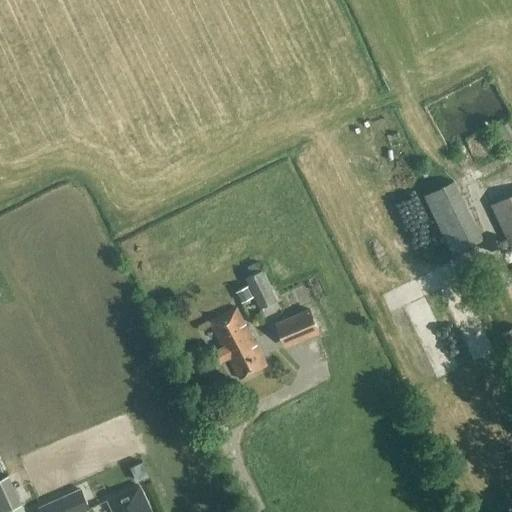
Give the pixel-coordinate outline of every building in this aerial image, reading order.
[(454,182),(431,193),(425,196),(452,252),(481,238),(454,182)] [(511,265),(511,194),(492,205),(511,247),(511,260),(510,261),(511,265)] [(266,264),(278,296),(296,289),(283,257),(266,264)] [(275,303),(257,263),(247,268),(251,277),(245,280),(258,310),(275,303)] [(422,294),(439,287),(433,273),(416,280),(422,294)] [(239,291),(237,297),(240,304),(251,299),(246,288),(239,291)] [(483,327),(501,317),(487,290),(469,299),(483,327)] [(447,357),(463,353),(448,296),(433,300),(447,357)] [(237,307),(210,321),(240,379),(267,365),(237,307)] [(319,332),(310,309),(277,323),(287,346),(319,332)] [(511,329),(501,335),(511,357),(511,329)] [(0,511),(7,511),(21,507),(8,477),(0,480),(0,511)] [(151,511),(139,485),(108,500),(114,511),(151,511)] [(80,511),(89,508),(81,490),(41,508),(42,511),(80,511)]
